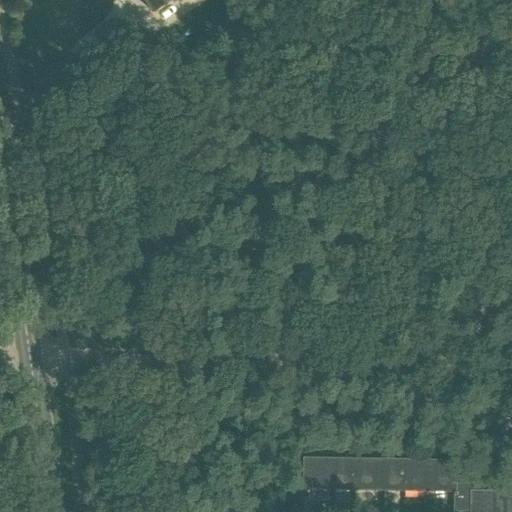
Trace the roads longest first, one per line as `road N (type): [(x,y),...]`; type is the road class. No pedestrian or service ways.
road 1 (track): [(30,365),(511,369)]
road 2 (primary): [(47,511),(0,169)]
